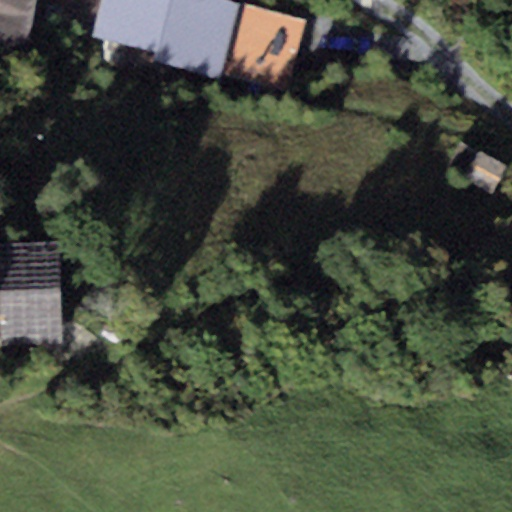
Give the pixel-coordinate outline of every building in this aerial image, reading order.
[(0,0),(0,50),(26,55),(36,0),(0,0)] [(157,52),(170,0),(101,0),(93,35),(157,52)] [(235,0),(170,0),(157,52),(155,60),(222,78),(223,74),(280,89),(299,16),(235,0)] [(507,166),(460,144),(444,177),(492,199),(507,166)] [(0,346),(62,344),(59,240),(0,241),(0,346)]
